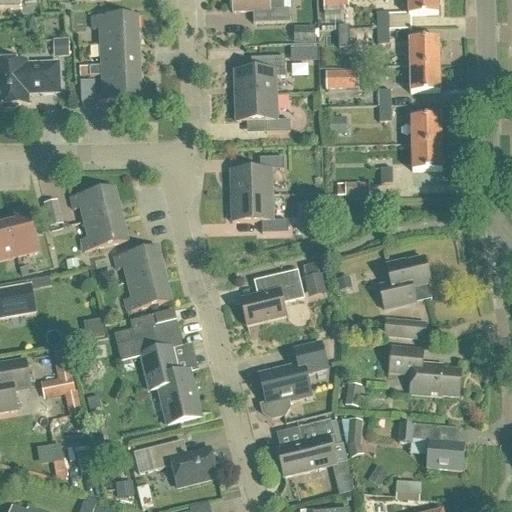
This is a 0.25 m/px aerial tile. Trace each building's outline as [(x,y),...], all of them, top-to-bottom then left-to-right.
[(19,0),(0,0),(0,15),(21,12),(19,0)] [(231,0),(232,15),(252,14),(253,26),(289,24),(289,9),(285,9),(284,0),(231,0)] [(347,0),(323,0),(323,10),(348,9),(347,0)] [(437,0),(407,0),(408,18),(438,17),(437,0)] [(389,16),(377,17),(377,33),(389,32),(389,16)] [(139,17),(94,19),(94,33),(102,32),(103,44),(140,42),(139,17)] [(338,27),(338,49),(349,49),(349,27),(338,27)] [(314,30),(294,30),(294,47),(315,46),(314,30)] [(377,49),(389,48),(389,32),(377,33),(377,49)] [(439,41),(409,42),(410,68),(439,67),(439,41)] [(140,42),(103,44),(104,69),(141,68),(140,42)] [(313,49),(293,50),(294,64),(313,63),(313,49)] [(285,61),(251,62),(251,74),(235,74),(235,100),(276,99),(276,81),(286,81),(285,61)] [(28,63),(0,64),(0,108),(3,108),(6,111),(17,111),(20,108),(30,107),(29,97),(35,91),(41,97),(61,96),(60,66),(28,67),(28,63)] [(439,67),(410,68),(410,94),(440,93),(439,67)] [(104,92),(97,92),(97,104),(143,103),(141,68),(104,69),(91,70),(91,80),(104,79),(104,92)] [(357,91),(357,73),(324,74),(325,92),(357,91)] [(391,110),(391,94),(379,95),(379,111),(391,110)] [(276,99),(235,100),(236,126),(266,125),(266,137),(290,136),(290,124),(277,124),(276,99)] [(379,127),(392,126),(391,110),(379,111),(379,127)] [(441,118),(411,119),(411,146),(442,145),(441,118)] [(442,145),(411,146),(412,172),(442,172),(442,145)] [(231,171),(258,170),(258,158),(231,159),(231,171)] [(260,174),(230,175),(231,201),(272,199),(271,174),(284,173),(284,161),(260,162),(260,174)] [(381,172),(381,188),(393,188),(393,172),(381,172)] [(369,187),(345,187),(345,188),(338,188),(338,200),(345,200),(345,201),(369,201),(369,187)] [(114,188),(71,199),(74,211),(81,209),(85,225),(121,216),(114,188)] [(272,199),(231,201),(232,226),(262,226),(262,238),(288,237),(288,224),(273,225),(272,199)] [(63,225),(57,202),(45,206),(52,229),(63,225)] [(300,233),(315,232),(315,206),(300,206),(300,233)] [(0,263),(39,254),(29,210),(14,214),(17,224),(0,227),(0,263)] [(88,240),(81,242),(84,255),(128,244),(121,216),(85,225),(88,240)] [(158,248),(114,259),(117,272),(125,271),(128,285),(165,276),(158,248)] [(391,288),(379,291),(384,314),(408,308),(404,294),(430,288),(424,262),(407,266),(407,264),(386,269),(391,288)] [(115,272),(99,275),(102,287),(117,284),(115,272)] [(297,275),(262,284),(265,298),(240,304),(247,330),(286,321),(283,308),(304,303),(297,275)] [(132,300),(124,301),(128,315),(172,304),(165,276),(128,285),(132,300)] [(304,281),(308,301),(326,297),(321,277),(304,281)] [(31,290),(0,295),(0,323),(36,317),(31,290)] [(134,332),(115,336),(122,363),(144,358),(153,392),(161,390),(170,427),(202,419),(190,374),(180,377),(173,351),(184,348),(176,312),(132,323),(134,332)] [(384,340),(424,345),(426,328),(386,323),(384,340)] [(259,378),(266,408),(261,409),(263,418),(272,423),(285,420),(290,412),(288,406),(311,400),(306,379),(327,373),(321,347),(294,353),(297,369),(259,378)] [(391,350),(388,377),(411,379),(409,396),(440,400),(441,398),(457,400),(460,373),(444,371),(444,367),(422,364),(423,354),(391,350)] [(53,357),(58,383),(41,386),(44,403),(65,399),(69,423),(82,420),(77,395),(75,395),(68,354),(53,357)] [(0,368),(0,417),(17,415),(14,395),(31,393),(26,364),(0,368)] [(358,411),(362,389),(349,388),(345,409),(358,411)] [(362,446),(363,422),(352,421),(350,445),(362,446)] [(302,447),(277,453),(284,481),(336,468),(332,450),(337,449),(330,423),(298,431),(302,447)] [(462,475),(464,448),(439,446),(440,430),(400,427),(398,447),(411,449),(412,445),(429,446),(426,472),(462,475)] [(219,465),(220,461),(219,458),(217,456),(213,455),(212,450),(178,459),(174,443),(147,450),(152,472),(172,467),(177,489),(219,478),(216,468),(219,465)] [(39,467),(54,464),(57,482),(66,480),(60,446),(36,450),(39,467)] [(395,502),(418,503),(420,486),(396,484),(395,502)]
